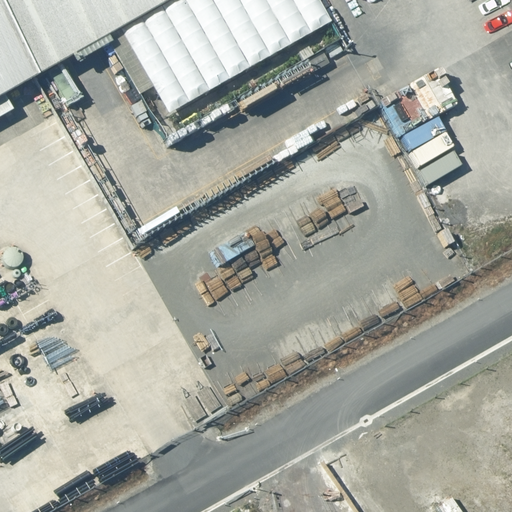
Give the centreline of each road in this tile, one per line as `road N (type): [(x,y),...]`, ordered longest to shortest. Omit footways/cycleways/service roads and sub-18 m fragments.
road 1 (unknown): [(405,0),(404,43),(159,177),(139,179),(106,163),(80,121)]
road 2 (unknown): [(0,223),(45,253),(175,484)]
